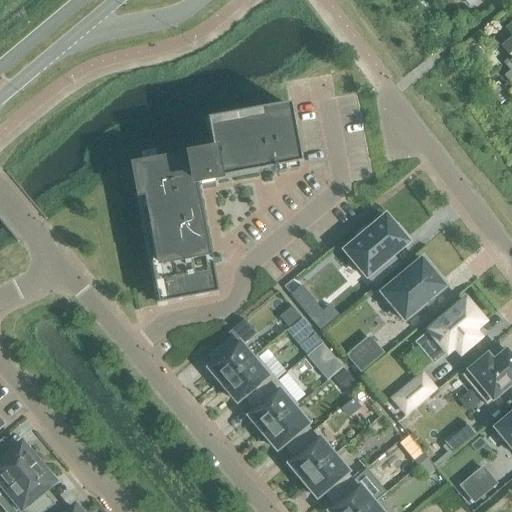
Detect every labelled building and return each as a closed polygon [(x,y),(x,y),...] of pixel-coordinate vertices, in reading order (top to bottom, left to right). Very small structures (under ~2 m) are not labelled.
[(511,99),(499,84),(489,92),(501,106),(511,99)] [(191,157),(131,168),(137,198),(145,197),(165,305),(217,295),(211,266),(205,267),(185,159),(190,158),(195,187),(218,182),(217,176),(270,166),(271,172),(300,167),(289,107),(259,113),(261,121),(207,131),(211,154),(191,158),(191,157)] [(384,217),(343,252),(365,279),(407,244),(404,241),(406,238),(396,227),(394,229),(384,217)] [(420,261),(380,294),(403,322),(444,289),(441,286),(443,285),(435,276),(434,277),(430,273),(432,271),(424,262),(423,264),(420,261)] [(301,287),(290,297),(311,322),(323,312),(301,287)] [(427,333),(414,344),(432,365),(445,354),(446,354),(453,348),(459,355),(478,339),(472,332),(482,323),(463,301),(427,332),(427,333)] [(291,308),(279,319),(289,330),(301,320),(291,308)] [(301,320),(289,330),(300,344),(312,334),(301,320)] [(208,370),(222,386),(251,362),(250,361),(231,337),(207,357),(214,365),(208,370)] [(368,339),(347,357),(359,372),(381,354),(368,339)] [(321,344),(306,357),(326,382),(342,369),(321,344)] [(486,406),(511,383),(511,358),(511,359),(505,352),(492,363),(486,357),(467,372),(474,380),(468,385),(486,406)] [(242,397),(248,405),(276,382),(255,357),(250,361),(251,362),(222,386),(235,403),(242,397)] [(343,370),(332,379),(343,391),(353,383),(343,370)] [(420,377),(393,400),(404,413),(432,390),(420,377)] [(248,418),(262,434),(291,409),(292,410),(297,406),(276,382),(248,405),(254,413),(248,418)] [(350,401),(341,409),(348,418),(358,410),(350,401)] [(282,445),(288,453),(311,433),(292,410),(291,409),(262,434),(275,451),(282,445)] [(511,414),(493,430),(511,451),(511,414)] [(443,443),(452,454),(475,435),(466,424),(443,443)] [(288,466),(302,482),(331,457),(311,433),(288,453),(294,460),(288,466)] [(0,486),(4,491),(36,464),(20,445),(10,454),(0,441),(0,486)] [(322,493),(328,501),(352,481),(331,457),(302,482),(315,499),(322,493)] [(421,464),(417,467),(425,476),(434,469),(426,459),(421,464)] [(4,491),(21,511),(43,511),(53,505),(42,492),(52,483),(36,464),(4,491)] [(481,470),(461,486),(474,502),(494,485),(481,470)] [(329,511),(363,511),(372,505),(352,481),(328,501),(334,508),(329,511)]
